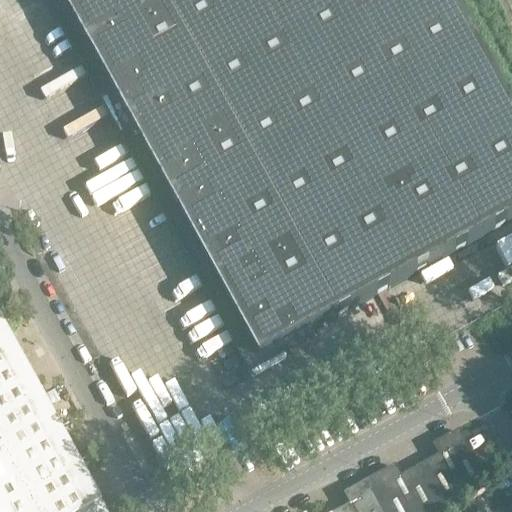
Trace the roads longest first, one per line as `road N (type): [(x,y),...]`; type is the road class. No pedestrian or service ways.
road 1 (unclassified): [(0,247),(148,511)]
road 2 (residential): [(256,511),(477,394)]
